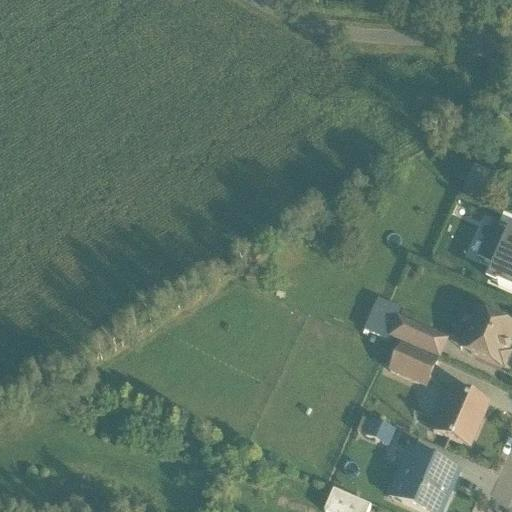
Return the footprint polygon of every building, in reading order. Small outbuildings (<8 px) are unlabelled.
[(485,204),(496,178),(473,168),(462,194),(485,204)] [(511,233),(492,225),(477,261),(493,269),(487,283),(511,294),(511,233)] [(475,311),(461,305),(454,322),(467,328),(457,351),(505,370),(511,356),(506,354),(511,339),(511,329),(474,314),(475,311)] [(378,335),(438,362),(447,342),(397,319),(396,322),(386,318),(378,335)] [(437,364),(392,344),(382,367),(388,370),(386,374),(425,391),(437,364)] [(488,406),(450,389),(429,433),(467,451),(488,406)] [(388,450),(395,434),(363,419),(355,435),(388,450)] [(440,511),(458,475),(409,453),(387,501),(412,511),(440,511)] [(366,511),(368,508),(333,494),(325,511),(366,511)]
